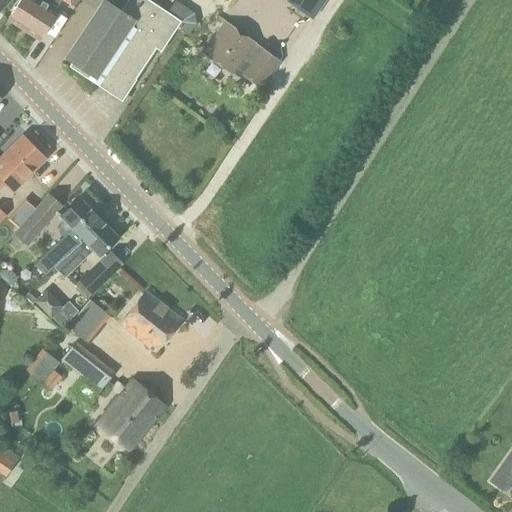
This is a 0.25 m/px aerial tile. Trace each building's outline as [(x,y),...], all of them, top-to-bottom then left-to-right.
[(0,0),(0,10),(10,0),(0,0)] [(20,0),(8,20),(39,40),(57,11),(52,8),(56,0),(20,0)] [(180,22),(147,0),(127,0),(121,11),(104,0),(102,0),(64,58),(71,63),(69,66),(121,101),(156,49),(160,52),(180,22)] [(310,18),(322,0),(287,0),(287,1),(310,18)] [(233,74),(255,43),(224,22),(202,53),(233,74)] [(261,88),(279,64),(260,48),(242,73),(261,88)] [(12,191),(24,179),(45,158),(22,135),(0,156),(0,185),(4,182),(12,191)] [(26,240),(56,204),(46,194),(15,231),(26,240)] [(86,225),(96,216),(78,198),(60,216),(77,233),(71,239),(65,233),(53,245),(56,247),(48,255),(57,264),(65,257),(66,258),(81,243),(78,239),(80,237),(80,236),(89,228),(86,225)] [(65,257),(57,264),(54,267),(64,277),(92,249),(98,255),(117,237),(96,216),(86,225),(89,228),(80,236),(80,237),(78,239),(81,243),(66,258),(65,257)] [(89,296),(122,264),(111,253),(78,284),(89,296)] [(155,352),(181,319),(145,291),(120,324),(155,352)] [(42,320),(55,304),(41,293),(28,309),(42,320)] [(87,343),(109,315),(89,299),(67,326),(87,343)] [(58,310),(51,317),(60,327),(61,328),(78,311),(68,301),(63,306),(58,310)] [(100,389),(113,372),(75,344),(63,360),(100,389)] [(42,381),(57,362),(42,350),(27,369),(42,381)] [(128,450),(164,405),(132,379),(96,424),(128,450)] [(503,461),(489,480),(511,496),(511,450),(511,451),(505,446),(497,457),(503,461)] [(434,480),(448,476),(441,449),(427,453),(434,480)] [(0,473),(4,476),(14,463),(0,453),(0,473)]
